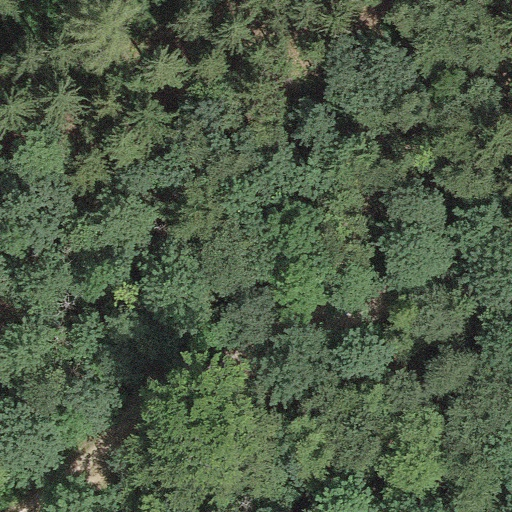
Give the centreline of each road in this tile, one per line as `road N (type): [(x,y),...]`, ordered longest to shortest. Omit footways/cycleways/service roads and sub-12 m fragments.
road 1 (track): [(511,315),(466,303),(328,320),(139,413)]
road 2 (track): [(139,413),(25,511)]
